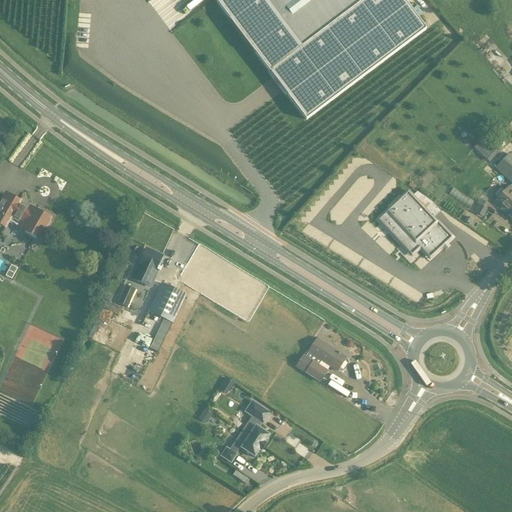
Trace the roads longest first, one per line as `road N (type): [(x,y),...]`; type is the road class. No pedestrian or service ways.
road 1 (primary): [(416,346),(51,114),(0,70)]
road 2 (unknown): [(259,245),(267,192),(123,16)]
road 3 (unclassified): [(237,511),(268,489),(357,460),(427,384)]
